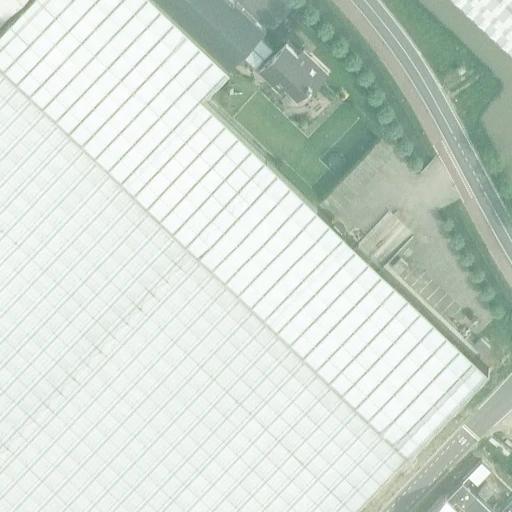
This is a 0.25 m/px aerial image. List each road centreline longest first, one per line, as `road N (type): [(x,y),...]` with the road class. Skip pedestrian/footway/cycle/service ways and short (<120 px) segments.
road 1 (tertiary): [(511,239),(437,102),(365,0)]
road 2 (tertiary): [(386,511),(511,375)]
